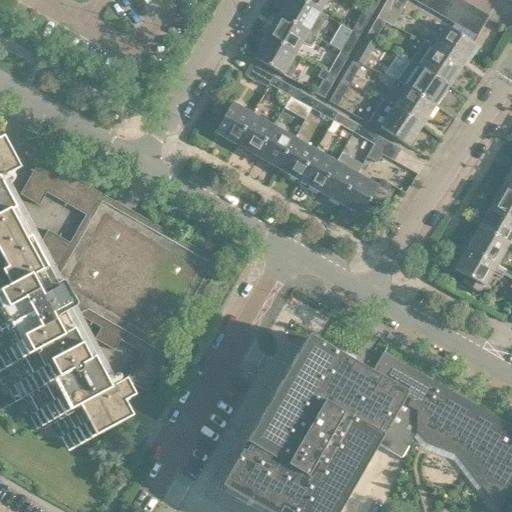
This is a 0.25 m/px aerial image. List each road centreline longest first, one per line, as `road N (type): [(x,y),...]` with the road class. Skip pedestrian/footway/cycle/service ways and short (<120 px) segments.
road 1 (residential): [(199,511),(157,487),(294,251)]
road 2 (residential): [(511,63),(370,294)]
road 3 (residential): [(140,162),(234,0)]
road 4 (residential): [(294,251),(140,162)]
road 5 (residential): [(511,375),(370,294)]
road 6 (residential): [(140,162),(0,82)]
